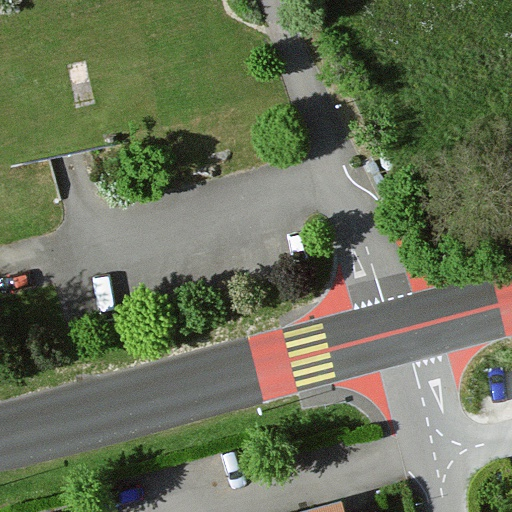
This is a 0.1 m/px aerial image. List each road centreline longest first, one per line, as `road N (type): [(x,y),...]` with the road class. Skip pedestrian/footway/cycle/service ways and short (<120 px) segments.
road 1 (secondary): [(0,434),(402,333)]
road 2 (residential): [(289,0),(402,333)]
road 3 (residential): [(427,457),(402,333)]
